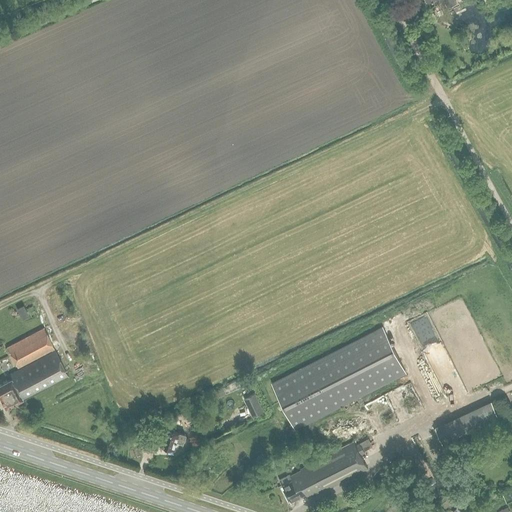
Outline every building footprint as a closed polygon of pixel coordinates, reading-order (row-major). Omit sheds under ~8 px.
[(23,319),(28,316),(23,306),(18,309),(23,319)] [(18,368),(54,349),(44,328),(7,348),(18,368)] [(272,383),(295,429),(406,373),(383,328),(272,383)] [(68,377),(67,374),(55,351),(9,375),(11,379),(0,384),(0,398),(5,408),(22,399),(23,401),(68,377)] [(263,412),(255,395),(244,400),(252,417),(263,412)] [(448,441),(505,418),(498,401),(441,423),(448,441)] [(163,427),(158,444),(173,449),(176,441),(182,443),(185,435),(179,432),(173,430),(173,428),(168,426),(167,428),(163,427)] [(495,438),(498,444),(508,439),(505,433),(495,438)] [(293,480),(282,485),(290,502),(302,496),(301,494),(305,492),(309,499),(368,469),(361,456),(365,454),(359,443),(355,445),(353,440),(336,449),(310,463),(311,464),(300,469),(301,470),(291,476),(293,480)] [(386,468),(387,470),(392,478),(401,473),(396,462),(386,468)]
